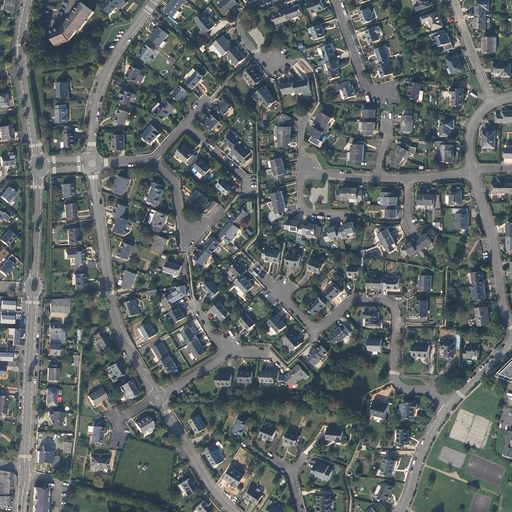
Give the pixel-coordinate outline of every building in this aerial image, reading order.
[(3,11),(14,13),(17,0),(3,0),(3,6),(0,5),(0,15),(2,16),(3,11)] [(107,0),(101,5),(106,11),(109,13),(110,12),(116,7),(110,0),(107,0)] [(123,0),(110,0),(116,7),(119,10),(127,3),(123,0)] [(185,3),(187,0),(186,0),(172,0),(165,10),(173,17),(174,16),(176,18),(180,11),(178,10),(184,2),(185,3)] [(238,3),(235,0),(223,0),(218,4),(226,13),(238,3)] [(324,8),(321,0),(314,0),(313,0),(312,0),(311,0),(307,2),(311,13),(324,8)] [(430,6),(427,0),(417,0),(419,3),(416,4),(418,10),(430,6)] [(476,0),(476,14),(484,14),(484,8),(486,8),(489,9),(488,0),(476,0)] [(56,46),(69,40),(76,32),(77,33),(94,12),(81,2),(64,23),(64,25),(63,26),(61,26),(50,31),(56,46)] [(299,4),(285,10),(288,19),(303,14),(299,4)] [(369,8),(359,11),(363,23),(373,19),(373,17),(370,11),(369,8)] [(275,24),(288,19),(285,10),(272,14),(275,24)] [(438,11),(421,16),(423,22),(430,20),(433,30),(443,26),(438,11)] [(214,25),(204,13),(196,20),(206,32),(214,25)] [(486,28),(486,14),(484,14),(476,14),(476,27),(486,28)] [(325,35),(321,23),(312,26),(310,27),(315,39),(325,35)] [(168,34),(158,27),(149,39),(160,46),(164,40),(168,34)] [(375,27),(366,30),(370,42),(379,38),(375,27)] [(448,32),(436,36),(439,46),(444,45),(445,50),(453,48),(448,32)] [(214,42),(224,54),(226,52),(232,47),(223,35),(214,42)] [(496,37),(483,37),(483,52),(496,52),(496,37)] [(302,42),(297,44),(300,51),(305,49),(302,42)] [(154,51),(145,44),(138,54),(149,63),(153,58),(150,56),(154,51)] [(321,47),(327,62),(335,59),(334,56),(335,56),(330,44),(321,47)] [(245,58),(235,45),(232,47),(226,52),(236,65),(245,58)] [(375,49),(380,63),(388,60),(390,60),(384,45),(375,49)] [(457,54),(447,58),(453,73),(463,69),(457,54)] [(339,63),(337,58),(335,59),(327,62),(329,70),(327,71),(330,79),(340,76),(337,68),(339,67),(338,64),(339,63)] [(392,72),(388,60),(380,63),(378,64),(382,76),(392,72)] [(510,63),(493,63),(493,72),(502,72),(502,76),(510,76),(510,63)] [(126,78),(140,85),(144,76),(140,74),(141,70),(131,66),(126,78)] [(252,66),(244,73),(254,85),(262,78),(252,66)] [(191,76),(184,84),(191,90),(203,77),(193,67),(188,73),(191,76)] [(308,79),(294,82),(296,91),(296,93),(310,90),(308,79)] [(349,80),(337,84),(339,90),(343,88),(346,98),(356,94),(353,85),(351,85),(349,80)] [(67,81),(56,82),(57,97),(68,97),(67,81)] [(283,93),(296,91),(294,82),(293,81),(281,83),(283,93)] [(420,82),(410,81),(408,96),(419,97),(420,88),(420,82)] [(264,85),(253,95),(257,99),(259,98),(267,107),(276,99),(264,85)] [(188,93),(180,86),(172,94),(180,101),(188,93)] [(463,88),(450,88),(450,93),(453,93),(452,104),(463,105),(463,88)] [(122,95),(121,102),(129,104),(130,100),(134,101),(136,94),(122,90),(120,95),(122,95)] [(233,106),(225,98),(216,108),(224,115),(233,106)] [(151,110),(161,120),(167,114),(168,115),(170,112),(171,112),(175,108),(166,100),(162,104),(159,101),(151,110)] [(68,122),(67,108),(66,104),(56,105),(57,109),(56,109),(57,122),(68,122)] [(124,124),(128,112),(119,109),(117,117),(116,117),(115,121),(124,124)] [(365,109),(364,122),(372,122),(373,117),(376,117),(376,113),(376,109),(373,109),(366,109),(365,109)] [(511,111),(502,111),(502,114),(496,114),(496,122),(502,122),(502,121),(511,121),(511,111)] [(321,120),(319,124),(326,128),(332,117),(323,112),(319,119),(321,120)] [(219,121),(211,113),(202,124),(210,131),(219,121)] [(288,126),(288,115),(284,113),(277,117),(280,122),(279,134),(291,134),(291,126),(288,126)] [(404,119),(403,123),(413,123),(414,115),(404,115),(404,119)] [(454,120),(441,120),(441,136),(451,136),(451,128),(454,128),(454,120)] [(376,126),(376,122),(372,122),(364,122),(364,134),(372,134),(372,130),(375,130),(376,126)] [(413,131),(413,123),(403,123),(403,126),(403,131),(413,131)] [(320,139),(326,128),(319,124),(317,128),(314,127),(310,134),(320,139)] [(160,133),(151,125),(142,135),(150,143),(156,136),(157,137),(160,133)] [(10,126),(0,127),(0,139),(12,138),(10,126)] [(63,147),(65,147),(76,146),(75,133),(74,133),(74,129),(73,129),(66,129),(65,129),(65,142),(63,142),(61,143),(62,146),(63,147)] [(495,148),(496,131),(484,131),(483,147),(495,148)] [(229,146),(233,149),(238,143),(240,141),(231,133),(224,140),(230,145),(229,146)] [(124,134),(113,135),(114,150),(125,149),(124,134)] [(291,142),(291,134),(279,134),(279,142),(275,142),(275,147),(287,147),(287,142),(291,142)] [(250,153),(238,143),(233,149),(231,150),(245,163),(251,157),(248,155),(250,153)] [(398,148),(396,152),(405,157),(408,159),(412,152),(416,152),(416,147),(412,147),(405,143),(403,146),(402,145),(402,146),(400,145),(398,148)] [(353,144),(353,152),(364,152),(364,148),(364,144),(360,144),(353,144)] [(453,145),(441,145),(441,161),(452,161),(452,154),(453,154),(453,145)] [(176,153),(186,162),(193,154),(190,151),(189,151),(183,146),(176,153)] [(364,156),(364,152),(353,152),(352,160),(348,160),(348,164),(360,165),(360,160),(364,160),(364,156)] [(400,164),(405,157),(396,152),(394,155),(392,159),(394,160),(392,164),(399,169),(401,164),(400,164)] [(197,157),(193,154),(186,162),(189,166),(197,157)] [(7,156),(0,156),(0,158),(1,166),(13,165),(12,156),(7,156)] [(272,160),(274,168),(284,165),(282,158),(272,160)] [(211,168),(201,159),(194,166),(204,175),(211,168)] [(286,173),(284,165),(274,168),(276,175),(275,176),(276,180),(284,178),(282,174),(286,173)] [(123,194),(129,179),(119,176),(114,190),(123,194)] [(234,187),(224,178),(217,186),(227,194),(234,187)] [(163,185),(153,181),(151,186),(153,186),(148,201),(158,205),(164,190),(161,189),(163,185)] [(491,191),(506,192),(507,182),(491,182),(491,191)] [(74,196),(73,184),(63,184),(64,197),(74,196)] [(7,187),(0,195),(0,197),(6,203),(14,193),(7,187)] [(342,198),(350,198),(350,188),(342,187),(342,191),(338,191),(337,199),(342,199),(342,198)] [(359,188),(350,188),(350,198),(350,201),(364,201),(364,199),(363,199),(363,191),(358,191),(359,188)] [(205,196),(197,189),(189,199),(196,206),(205,196)] [(462,189),(450,189),(450,203),(461,204),(462,189)] [(272,193),(274,201),(284,198),(282,191),(272,193)] [(386,196),(386,204),(393,204),(397,204),(397,196),(393,196),(394,191),(383,191),(383,195),(386,196)] [(423,204),(426,204),(427,194),(419,193),(418,203),(423,204)] [(435,194),(427,194),(426,204),(428,204),(434,204),(435,194)] [(285,206),(284,198),(274,201),(275,208),(274,208),(274,209),(271,210),(272,214),(275,213),(283,212),(282,207),(285,206)] [(217,202),(214,200),(208,206),(211,209),(217,202)] [(117,202),(113,214),(119,217),(122,218),(127,206),(117,202)] [(76,217),(75,204),(65,204),(66,218),(76,217)] [(393,209),(393,204),(386,204),(386,208),(387,208),(387,216),(397,217),(397,209),(393,209)] [(237,212),(230,220),(232,221),(237,226),(248,214),(240,206),(236,211),(237,212)] [(163,228),(168,215),(157,211),(152,224),(163,228)] [(469,213),(456,213),(455,228),(467,228),(467,217),(469,217),(469,213)] [(123,234),(129,220),(122,218),(119,217),(114,230),(123,234)] [(298,232),(303,233),(304,229),(304,226),(300,225),(300,221),(292,220),(290,220),(286,221),(285,228),(290,229),(290,230),(298,231),(298,232)] [(226,226),(219,235),(229,244),(236,236),(234,235),(240,229),(237,226),(232,221),(227,227),(226,226)] [(346,227),(342,228),(344,235),(348,234),(348,233),(355,231),(353,222),(345,223),(346,227)] [(309,226),(304,226),(304,229),(303,233),(307,234),(308,233),(316,234),(316,233),(319,234),(321,226),(317,225),(318,225),(310,223),(309,226)] [(163,228),(152,224),(150,229),(161,233),(163,228)] [(339,237),(344,235),(342,228),(337,229),(336,226),(328,227),(331,237),(338,235),(339,237)] [(375,230),(382,241),(391,236),(386,229),(383,231),(380,226),(375,230)] [(68,245),(80,244),(79,239),(77,239),(77,229),(67,229),(68,245)] [(14,237),(8,231),(0,239),(0,241),(6,246),(14,237)] [(422,239),(418,241),(422,248),(433,242),(427,232),(420,236),(422,239)] [(157,235),(151,249),(162,253),(167,239),(157,235)] [(396,245),(391,236),(382,241),(389,252),(394,249),(393,247),(396,245)] [(213,237),(204,247),(212,254),(220,244),(213,237)] [(417,250),(422,248),(418,241),(414,243),(412,240),(405,244),(410,253),(417,249),(417,250)] [(133,246),(123,242),(118,255),(128,259),(133,246)] [(206,261),(212,254),(204,247),(195,257),(202,264),(205,260),(206,261)] [(281,252),(264,249),(263,256),(266,257),(266,261),(279,263),(281,252)] [(84,263),(83,251),(73,252),(74,264),(84,263)] [(301,256),(288,253),(286,264),(299,266),(301,256)] [(323,263),(312,258),(307,268),(319,273),(323,263)] [(14,266),(7,260),(0,268),(0,272),(5,277),(14,266)] [(182,265),(167,261),(164,270),(179,275),(182,265)] [(230,268),(239,278),(243,274),(247,271),(238,261),(230,268)] [(360,278),(360,267),(348,266),(348,275),(354,275),(354,277),(360,278)] [(471,271),(473,285),(484,283),(482,270),(471,271)] [(131,289),(137,274),(127,271),(122,285),(131,289)] [(85,274),(74,274),(75,288),(86,287),(85,274)] [(253,286),(243,274),(239,278),(235,281),(246,293),(253,286)] [(368,288),(383,288),(383,277),(376,277),(376,274),(371,274),(371,277),(368,277),(368,288)] [(431,290),(432,274),(421,274),(420,290),(431,290)] [(387,276),(383,276),(383,277),(383,288),(387,288),(399,289),(400,278),(387,278),(387,276)] [(212,298),(220,290),(211,280),(203,287),(209,293),(208,294),(212,298)] [(342,291),(334,283),(325,292),(332,300),(342,291)] [(486,297),(484,283),(473,285),(471,285),(473,298),(486,297)] [(163,299),(170,311),(179,306),(172,294),(170,295),(168,291),(162,295),(164,298),(163,299)] [(326,304),(319,297),(308,307),(315,315),(316,314),(315,313),(321,308),(326,304)] [(70,310),(69,298),(50,299),(51,311),(70,310)] [(140,313),(136,298),(126,301),(128,308),(131,316),(140,313)] [(428,315),(428,300),(417,300),(417,310),(416,310),(416,315),(428,315)] [(16,302),(1,301),(0,306),(0,305),(0,311),(15,313),(16,302)] [(229,312),(219,301),(210,310),(215,316),(217,313),(220,316),(218,317),(222,321),(227,317),(226,315),(229,312)] [(185,317),(179,306),(170,311),(170,312),(176,323),(185,317)] [(487,306),(475,307),(477,324),(489,323),(487,306)] [(0,323),(15,324),(15,313),(0,311),(0,323)] [(368,326),(381,326),(381,321),(378,321),(378,312),(365,311),(365,318),(368,318),(368,326)] [(255,324),(246,314),(239,320),(248,330),(255,324)] [(286,325),(276,315),(269,322),(279,333),(286,325)] [(156,334),(149,322),(140,327),(147,340),(156,334)] [(49,323),(48,339),(61,339),(62,329),(58,328),(58,323),(49,323)] [(329,337),(336,345),(348,334),(347,334),(350,331),(344,324),(341,327),(340,326),(329,337)] [(11,346),(19,347),(20,326),(12,326),(11,346)] [(182,332),(189,344),(198,339),(191,327),(182,332)] [(99,353),(110,346),(103,334),(103,335),(101,331),(93,336),(94,337),(92,338),(93,340),(95,340),(97,344),(94,346),(99,353)] [(302,342),(292,332),(284,339),(294,350),(302,342)] [(171,336),(169,333),(160,338),(162,341),(171,336)] [(382,339),(368,338),(368,344),(369,344),(369,349),(382,350),(382,339)] [(61,344),(61,339),(48,339),(48,355),(60,355),(60,349),(58,349),(58,344),(61,344)] [(206,352),(198,339),(189,344),(197,357),(206,352)] [(454,342),(440,341),(440,349),(446,349),(445,357),(454,357),(454,342)] [(153,347),(161,361),(170,356),(162,342),(153,347)] [(480,343),(469,343),(468,347),(464,347),(464,356),(472,356),(472,354),(479,354),(480,343)] [(429,345),(413,344),(412,356),(429,356),(429,345)] [(307,356),(316,365),(324,357),(324,356),(328,352),(322,345),(317,349),(316,348),(307,356)] [(12,350),(0,349),(0,361),(11,362),(12,350)] [(177,369),(170,356),(161,361),(159,362),(162,367),(163,366),(168,374),(173,371),(177,369)] [(511,359),(496,375),(502,377),(503,377),(511,380),(511,359)] [(118,360),(108,366),(111,372),(114,376),(115,378),(115,377),(124,372),(120,365),(121,365),(118,360)] [(304,371),(299,364),(293,370),(294,371),(291,373),(290,371),(286,375),(287,380),(288,380),(288,381),(290,383),(293,383),(293,381),(298,381),(300,379),(300,378),(303,375),(301,373),(304,371)] [(57,369),(47,368),(47,380),(57,381),(57,369)] [(253,371),(240,370),(239,381),(252,382),(253,371)] [(275,371),(262,371),(261,381),(275,382),(275,371)] [(232,374),(217,373),(217,385),(232,385),(232,374)] [(138,393),(130,380),(120,386),(124,393),(122,395),(125,400),(138,393)] [(106,397),(101,388),(87,396),(93,405),(106,397)] [(55,406),(56,390),(46,389),(45,405),(55,406)] [(385,418),(388,406),(377,403),(378,401),(374,400),(372,414),(385,418)] [(405,402),(404,415),(405,418),(415,418),(415,408),(418,408),(418,402),(415,402),(405,402)] [(63,417),(63,412),(56,412),(48,411),(48,417),(51,417),(51,425),(62,426),(62,417),(63,417)] [(207,428),(199,415),(190,420),(195,428),(194,429),(197,433),(207,428)] [(153,425),(147,416),(135,423),(141,433),(146,429),(153,425)] [(248,422),(238,418),(233,431),(243,435),(248,422)] [(276,430),(264,425),(260,435),(273,440),(276,430)] [(93,426),(91,441),(101,443),(102,437),(101,437),(102,427),(93,426)] [(343,429),(327,428),(326,438),(336,439),(336,441),(345,441),(346,435),(343,435),(343,429)] [(409,429),(398,429),(399,443),(409,443),(409,429)] [(300,436),(288,431),(284,441),(296,445),(300,436)] [(62,452),(69,453),(71,442),(69,442),(66,441),(64,441),(62,452)] [(224,461),(217,449),(219,448),(215,443),(205,449),(208,454),(208,455),(215,466),(224,461)] [(37,462),(54,463),(55,457),(52,457),(52,452),(50,452),(50,447),(42,446),(42,451),(38,451),(37,462)] [(108,459),(91,456),(90,466),(94,467),(94,468),(102,469),(102,468),(107,468),(108,459)] [(395,460),(385,458),(382,473),(392,475),(395,460)] [(320,464),(316,462),(312,474),(317,476),(318,472),(326,475),(324,478),(329,480),(333,469),(329,467),(329,465),(325,463),(324,465),(320,464)] [(244,476),(232,468),(225,477),(233,482),(231,484),(237,487),(244,476)] [(0,496),(11,497),(11,489),(12,474),(12,473),(0,470),(0,496)] [(195,490),(188,478),(180,483),(184,490),(187,495),(195,490)] [(394,487),(384,482),(378,495),(388,499),(394,487)] [(246,495),(257,503),(263,495),(260,493),(262,489),(257,486),(255,490),(251,487),(246,495)] [(34,502),(32,502),(32,505),(46,505),(46,488),(33,487),(33,499),(34,499),(34,502)] [(330,511),(331,495),(319,495),(319,507),(318,507),(317,511),(330,511)] [(0,506),(1,507),(10,507),(11,497),(0,496),(0,506)] [(195,508),(198,511),(211,511),(206,506),(207,505),(203,500),(195,508)]
